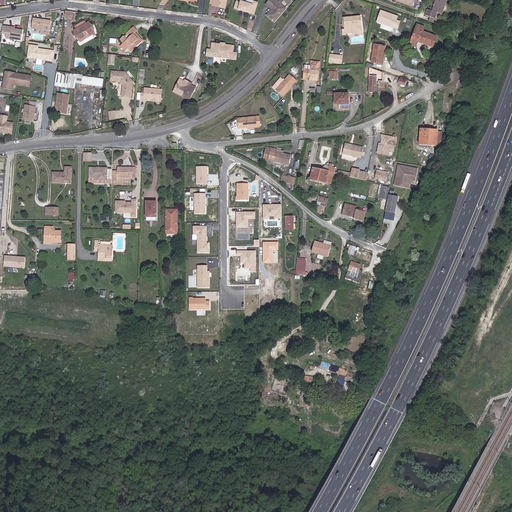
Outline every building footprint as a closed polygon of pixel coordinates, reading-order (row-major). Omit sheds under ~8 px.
[(256,0),(254,0),(251,0),(251,3),(243,1),(240,0),(239,2),(234,0),(233,7),(253,13),(256,0)] [(279,0),(266,0),(270,2),(271,0),(274,3),(272,6),(268,12),(275,17),(284,4),(279,0)] [(451,0),(449,0),(440,0),(437,13),(432,11),(430,17),(439,20),(441,14),(446,16),(451,0)] [(380,9),(375,22),(397,30),(400,21),(397,20),(398,16),(380,9)] [(72,20),(73,12),(65,11),(64,19),(72,20)] [(360,18),(342,19),(342,31),(340,31),(340,36),(352,35),(352,30),(360,30),(360,18)] [(49,32),(50,22),(32,21),(31,31),(49,32)] [(89,24),(74,31),(80,42),(95,35),(89,24)] [(425,29),(418,27),(411,46),(417,47),(418,43),(434,48),(437,39),(423,34),(425,29)] [(20,42),(21,32),(11,31),(11,30),(2,29),(1,36),(6,37),(5,41),(20,42)] [(128,41),(125,38),(124,37),(121,40),(133,53),(141,45),(133,36),(135,34),(137,33),(133,29),(127,34),(128,35),(131,38),(128,41)] [(133,36),(141,45),(143,43),(135,34),(133,36)] [(205,55),(220,57),(221,43),(211,42),(210,48),(206,48),(205,55)] [(221,43),(220,57),(235,58),(236,51),(232,51),(232,44),(221,43)] [(373,43),(369,61),(381,63),(384,45),(373,43)] [(53,60),(54,50),(38,49),(39,46),(30,45),(29,56),(37,57),(36,58),(38,58),(53,60)] [(329,54),(328,62),(341,64),(342,55),(329,54)] [(307,69),(300,63),(286,79),(294,85),(307,69)] [(321,78),(322,67),(315,67),(315,74),(310,74),(309,80),(314,80),(314,77),(321,78)] [(29,82),(30,74),(4,70),(2,86),(11,87),(12,82),(12,81),(24,83),(24,81),(29,82)] [(339,71),(330,71),(330,79),(339,79),(339,71)] [(126,73),(113,72),(112,82),(121,83),(123,86),(122,98),(132,99),(133,83),(126,73)] [(75,86),(76,78),(57,75),(56,89),(74,91),(75,86)] [(82,87),(83,79),(76,78),(75,86),(82,87)] [(102,90),(103,82),(83,79),(82,87),(102,90)] [(182,97),(189,82),(186,81),(185,83),(179,80),(174,93),(182,97)] [(192,84),(189,82),(182,97),(190,101),(196,88),(191,86),(192,84)] [(152,100),(156,101),(160,101),(161,91),(144,90),(144,94),(141,94),(140,102),(145,102),(145,100),(152,100)] [(67,113),(69,93),(56,93),(55,112),(67,113)] [(342,104),(347,104),(348,97),(347,97),(347,93),(334,93),(334,104),(342,104)] [(34,119),(36,105),(29,104),(26,104),(24,118),(34,119)] [(248,129),(255,128),(261,127),(260,117),(237,118),(238,130),(248,129)] [(0,130),(11,133),(13,121),(0,119),(0,130)] [(439,128),(421,126),(420,141),(438,143),(439,128)] [(382,134),(380,143),(378,143),(376,152),(388,155),(390,146),(394,146),(396,137),(382,134)] [(341,154),(356,157),(358,147),(344,144),(341,154)] [(277,150),(270,149),(268,161),(288,166),(290,155),(276,152),(277,150)] [(328,182),(331,183),(333,173),(335,166),(329,164),(328,171),(314,168),(311,178),(325,182),(326,182),(328,182)] [(398,166),(394,185),(409,187),(410,183),(414,184),(417,169),(398,166)] [(206,168),(193,167),(193,185),(207,185),(206,168)] [(70,183),(70,168),(64,168),(64,174),(51,173),(51,183),(70,183)] [(111,170),(107,169),(107,168),(89,168),(89,178),(97,178),(99,178),(99,181),(107,181),(107,180),(111,180),(111,170)] [(111,183),(116,183),(116,179),(132,179),(132,170),(116,169),(116,171),(111,170),(111,180),(111,183)] [(385,172),(374,169),(373,177),(384,179),(385,172)] [(355,178),(364,180),(366,172),(357,170),(355,178)] [(237,183),(236,201),(248,201),(248,183),(237,183)] [(388,186),(380,184),(377,197),(384,198),(388,186)] [(205,192),(195,191),(194,208),(205,208),(205,192)] [(395,196),(388,194),(383,211),(391,213),(395,196)] [(114,200),(114,212),(130,213),(130,217),(136,217),(136,199),(131,199),(131,202),(126,202),(126,200),(114,200)] [(154,217),(155,201),(145,201),(145,217),(154,217)] [(353,218),(360,220),(363,211),(356,209),(356,206),(344,203),(342,214),(354,217),(353,218)] [(263,204),(263,218),(281,218),(281,204),(263,204)] [(165,233),(175,233),(176,210),(165,210),(165,233)] [(236,212),(235,227),(248,228),(248,219),(255,219),(255,212),(236,212)] [(50,247),(50,242),(48,242),(48,240),(59,240),(59,231),(51,231),(51,227),(43,227),(43,247),(50,247)] [(206,230),(196,231),(196,251),(206,250),(206,230)] [(323,242),(323,240),(315,238),(313,249),(330,253),(332,244),(323,242)] [(105,257),(110,257),(110,245),(97,245),(97,240),(94,240),(94,251),(97,251),(97,259),(105,260),(105,257)] [(263,241),(263,264),(274,264),(274,250),(278,250),(278,241),(263,241)] [(256,251),(237,251),(237,256),(241,257),(241,262),(245,264),(245,268),(250,269),(251,272),(255,272),(256,251)] [(24,257),(4,256),(3,267),(24,268),(24,257)] [(306,274),(308,257),(298,257),(296,274),(306,274)] [(352,271),(357,272),(360,264),(349,260),(345,272),(351,274),(352,271)] [(198,287),(209,287),(209,271),(207,271),(207,266),(198,266),(198,287)] [(210,298),(189,298),(189,309),(210,309),(210,298)] [(345,384),(347,374),(344,372),(338,371),(326,368),(325,373),(336,375),(335,379),(334,382),(345,384)] [(342,397),(344,388),(334,385),(332,395),(342,397)]
